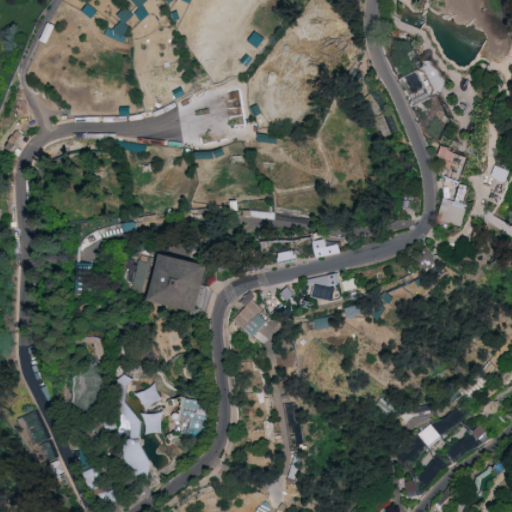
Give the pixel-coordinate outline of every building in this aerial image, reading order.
[(136,12),(143,21),(155,12),(146,0),(133,0),(140,8),(136,12)] [(107,35),(125,41),(135,11),(122,7),(119,16),(121,17),(117,29),(109,27),(107,35)] [(401,77),(402,76),(424,65),(422,59),(427,59),(433,59),(447,81),(442,89),(439,93),(432,95),(415,104),(414,104),(401,77)] [(445,148),(469,159),(460,183),(439,175),(445,148)] [(510,181),(511,169),(511,168),(496,165),(494,178),(510,181)] [(448,231),(440,229),(441,224),(436,223),(444,198),(455,201),(460,185),(469,187),(464,204),(468,205),(461,228),(450,224),(448,231)] [(139,229),(138,220),(124,222),(125,231),(139,229)] [(338,244),(340,252),(316,257),(316,256),(312,241),(325,238),(327,246),(338,244)] [(427,247),(436,261),(423,270),(413,256),(427,247)] [(278,253),(293,250),(294,253),(295,253),(296,256),(278,261),(277,257),(279,256),(278,253)] [(162,253),(151,300),(197,311),(203,287),(206,278),(208,268),(209,265),(162,253)] [(307,280),(336,274),(338,285),(331,286),(334,287),(331,301),(312,297),(314,286),(307,285),(307,280)] [(358,277),(353,279),(342,282),(345,291),(357,288),(361,287),(358,277)] [(287,286),(283,290),(279,295),(286,302),(290,298),(294,293),(287,286)] [(250,291),(256,295),(252,300),(246,306),(241,302),(250,291)] [(252,300),(246,306),(233,320),(243,329),(260,311),(262,309),(252,300)] [(383,317),(385,312),(379,309),(381,305),(374,301),(369,311),(383,317)] [(243,329),(251,337),(268,319),(260,311),(243,329)] [(317,327),(333,325),(331,316),(316,318),(317,327)] [(188,394),(184,421),(188,427),(186,436),(198,449),(182,470),(166,481),(153,488),(150,479),(137,476),(123,453),(127,437),(134,424),(117,407),(120,386),(127,376),(140,368),(167,371),(188,394)] [(77,382),(89,372),(99,371),(108,381),(108,406),(93,420),(76,408),(77,382)] [(200,432),(206,403),(184,398),(178,427),(200,432)] [(486,398),(484,409),(488,411),(496,415),(496,412),(499,400),(495,399),(486,398)] [(431,421),(394,453),(404,464),(443,432),(455,429),(469,414),(459,408),(448,416),(431,421)] [(104,421),(109,435),(101,438),(96,425),(104,421)] [(420,477),(438,454),(446,453),(453,449),(474,432),(472,430),(479,423),(487,431),(480,438),(483,444),(450,464),(430,486),(420,477)] [(95,467),(104,484),(93,490),(84,472),(95,467)] [(406,481),(410,496),(420,493),(416,478),(406,481)] [(99,494),(114,489),(118,501),(102,506),(99,494)]
